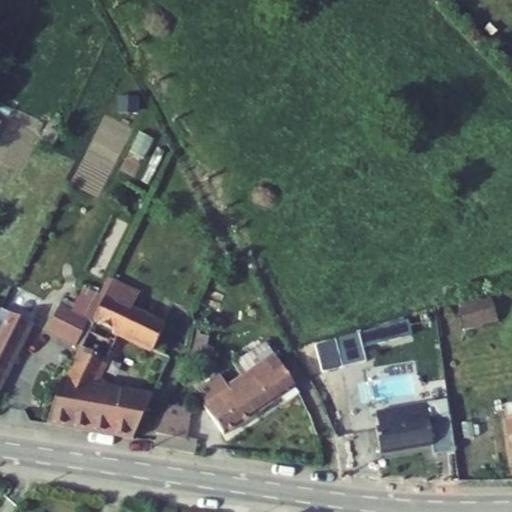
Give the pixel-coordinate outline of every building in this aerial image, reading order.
[(138,284),(115,274),(107,292),(129,302),(138,284)] [(85,328),(98,303),(68,288),(55,313),(85,328)] [(129,302),(107,292),(70,370),(67,369),(47,422),(92,427),(108,379),(94,376),(117,328),(154,347),(167,319),(129,302)] [(14,305),(17,296),(10,293),(5,303),(11,305),(12,304),(14,305)] [(17,296),(14,305),(36,315),(40,306),(17,296)] [(0,313),(0,386),(36,315),(14,305),(12,304),(11,305),(5,303),(0,313)] [(440,317),(445,333),(474,324),(470,308),(440,317)] [(396,319),(357,331),(361,345),(400,334),(396,319)] [(217,334),(204,328),(191,357),(211,367),(220,346),(213,343),(217,334)] [(361,345),(357,331),(333,338),(341,365),(365,358),(361,345)] [(265,346),(247,357),(252,364),(269,353),(265,346)] [(256,371),(244,379),(247,383),(237,390),(249,413),(273,397),(290,386),(269,353),(252,364),(256,371)] [(155,389),(108,379),(92,427),(134,433),(155,389)] [(220,379),(195,394),(198,399),(202,397),(204,399),(212,395),(214,399),(227,390),(220,379)] [(244,379),(227,390),(214,399),(212,395),(204,399),(202,397),(198,399),(206,412),(201,414),(215,436),(249,413),(237,390),(247,383),(244,379)] [(290,386),(273,397),(277,405),(294,394),(290,386)] [(195,406),(172,397),(153,436),(193,443),(195,431),(186,428),(195,406)] [(511,399),(503,401),(506,428),(511,426),(511,399)] [(452,453),(448,417),(374,426),(377,451),(429,444),(430,455),(452,453)] [(68,511),(58,502),(49,511),(68,511)]
